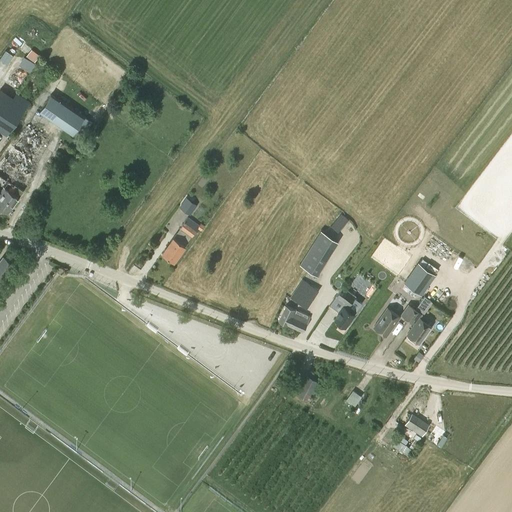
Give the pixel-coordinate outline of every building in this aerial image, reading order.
[(30,48),(25,55),(33,61),(38,54),(30,48)] [(0,57),(0,59),(8,64),(15,55),(6,49),(0,57)] [(24,57),(19,65),(30,73),(36,64),(24,57)] [(0,130),(7,135),(28,102),(16,93),(13,98),(0,89),(0,90),(0,130)] [(39,111),(73,134),(75,131),(82,137),(92,122),(51,94),(39,111)] [(23,191),(16,186),(34,162),(31,160),(45,140),(29,128),(0,167),(0,184),(4,188),(0,193),(0,194),(1,196),(0,197),(0,206),(7,212),(18,198),(23,191)] [(189,215),(197,205),(185,196),(177,207),(189,215)] [(341,213),(330,226),(338,233),(349,220),(341,213)] [(201,230),(204,226),(201,224),(199,225),(188,217),(162,253),(174,261),(198,228),(201,230)] [(327,257),(310,246),(299,263),(316,274),(327,257)] [(0,283),(2,281),(2,280),(11,268),(13,265),(11,263),(4,257),(0,262),(0,283)] [(424,257),(421,261),(436,272),(439,268),(424,257)] [(435,274),(418,263),(405,282),(421,294),(435,274)] [(306,307),(313,296),(305,290),(310,283),(302,278),(290,296),(298,301),(306,307)] [(342,287),(335,296),(330,304),(340,311),(335,319),(345,327),(354,314),(353,313),(361,303),(354,298),(355,296),(342,287)] [(303,330),(310,315),(286,304),(279,319),(287,323),(303,330)] [(421,314),(408,304),(401,314),(414,323),(407,334),(419,343),(431,326),(419,317),(421,314)] [(373,327),(386,336),(399,317),(387,308),(373,327)] [(296,392),(309,400),(321,382),(308,374),(296,392)] [(357,405),(362,394),(352,389),(347,400),(357,405)] [(428,426),(411,415),(405,424),(423,435),(428,426)]
